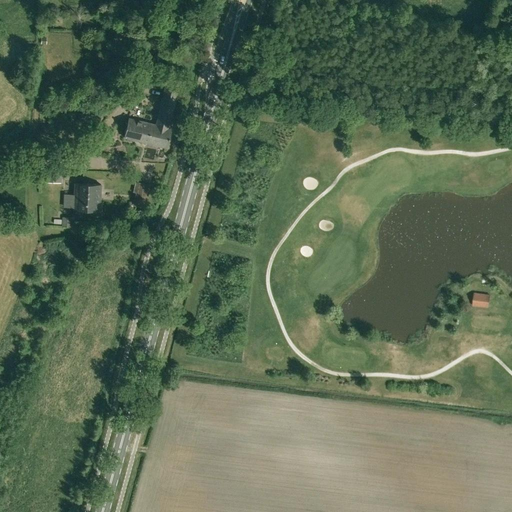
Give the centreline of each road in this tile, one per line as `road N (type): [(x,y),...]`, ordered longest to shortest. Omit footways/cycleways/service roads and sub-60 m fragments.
road 1 (primary): [(101,511),(242,0)]
road 2 (unclassified): [(81,163),(140,81),(170,0)]
